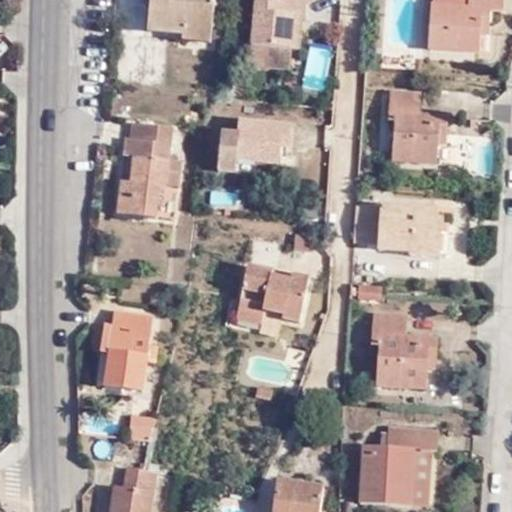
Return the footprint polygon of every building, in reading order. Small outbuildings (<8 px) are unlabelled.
[(152,0),(153,4),(150,35),(184,39),(186,29),(213,31),(215,0),(152,0)] [(295,18),(302,19),(305,20),(306,2),(315,3),(315,0),(257,0),(253,47),(278,50),(292,51),(295,18)] [(430,50),(479,52),(481,23),(490,24),(490,8),(502,9),(502,0),(470,0),(470,7),(433,4),(430,50)] [(299,52),(302,19),(295,18),(292,51),(299,52)] [(211,47),(213,31),(186,29),(184,39),(184,44),(211,47)] [(278,50),(253,47),(251,68),(290,73),(292,51),(278,50)] [(392,162),(434,166),(436,136),(446,136),(447,117),(418,115),(419,95),(389,93),(388,121),(394,122),(392,162)] [(218,173),(236,175),(236,163),(253,164),(277,166),(279,150),(279,145),(288,145),(289,145),(291,129),(239,123),(238,137),(221,135),(218,173)] [(134,190),(127,189),(123,189),(118,221),(157,226),(162,194),(167,194),(170,170),(171,164),(175,136),(134,131),(132,148),(128,147),(126,164),(130,165),(136,166),(134,190)] [(253,176),(253,164),(236,163),(236,175),(253,176)] [(130,165),(127,189),(134,190),(136,166),(130,165)] [(183,172),(170,170),(167,194),(182,196),(186,172),(183,172)] [(433,209),(352,204),(349,241),(376,243),(376,250),(408,252),(408,256),(437,256),(438,230),(432,229),(433,209)] [(292,249),(313,254),(316,240),(295,235),(292,249)] [(272,279),(273,273),(249,268),(240,310),(265,315),(266,312),(284,317),(283,321),(299,325),(309,281),(293,278),(292,284),(272,279)] [(293,278),(273,273),(272,279),(292,284),(293,278)] [(360,293),(383,294),(383,286),(360,285),(360,293)] [(382,301),(383,294),(360,293),(359,300),(382,301)] [(262,327),(265,315),(240,310),(237,321),(262,327)] [(372,384),(420,387),(422,360),(431,361),(433,338),(400,337),(402,316),(369,313),(367,343),(375,344),(372,384)] [(113,356),(108,390),(145,394),(149,362),(150,347),(154,320),(116,315),(114,329),(107,329),(103,354),(113,356)] [(159,348),(150,347),(149,362),(157,363),(159,348)] [(99,388),(108,390),(113,356),(103,354),(99,388)] [(272,403),(274,392),(259,389),(256,399),(272,403)] [(134,415),(131,440),(149,442),(151,443),(155,419),(134,415)] [(357,503),(407,507),(411,449),(425,450),(431,451),(434,431),(385,427),(383,447),(360,447),(357,503)] [(421,507),(425,450),(411,449),(407,507),(421,507)] [(150,511),(157,475),(143,472),(127,470),(123,490),(111,489),(107,511),(150,511)] [(322,511),(326,490),(278,485),(274,511),(322,511)]
